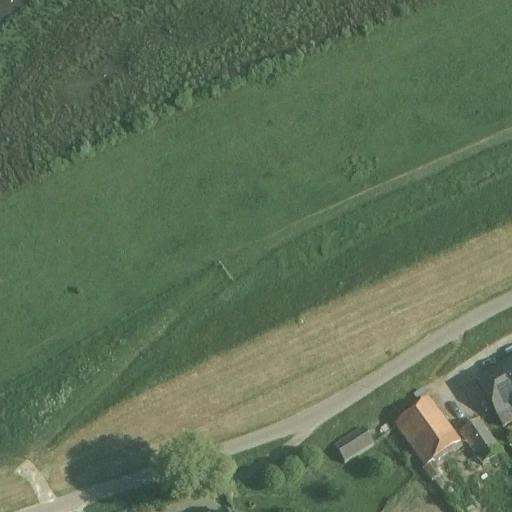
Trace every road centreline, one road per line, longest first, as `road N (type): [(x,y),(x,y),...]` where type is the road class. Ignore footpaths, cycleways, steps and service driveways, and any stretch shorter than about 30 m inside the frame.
road 1 (track): [(511,131),(312,221),(234,268),(165,323),(24,465)]
road 2 (unclassified): [(41,511),(299,422),(511,301)]
